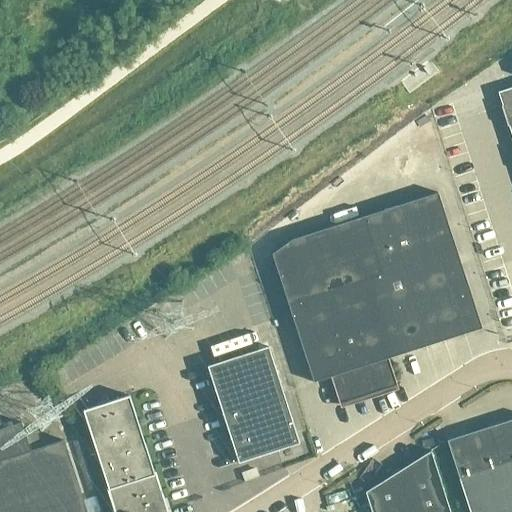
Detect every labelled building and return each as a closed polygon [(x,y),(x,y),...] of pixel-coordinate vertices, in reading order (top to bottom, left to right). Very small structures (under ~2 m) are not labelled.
[(511,87),(498,92),(511,135),(511,87)] [(480,328),(436,192),(435,192),(374,212),(367,214),(290,239),(271,252),(313,381),(329,376),(338,402),(395,384),(387,358),(480,328)] [(299,443),(268,346),(207,366),(238,463),(299,443)] [(168,511),(155,471),(154,472),(129,395),(83,410),(107,486),(106,487),(113,511),(168,511)] [(511,461),(511,419),(447,440),(459,478),(511,461)] [(86,511),(62,439),(30,450),(20,421),(0,428),(0,511),(86,511)] [(450,511),(431,450),(365,492),(371,511),(450,511)] [(511,511),(511,461),(459,478),(469,511),(511,511)]
